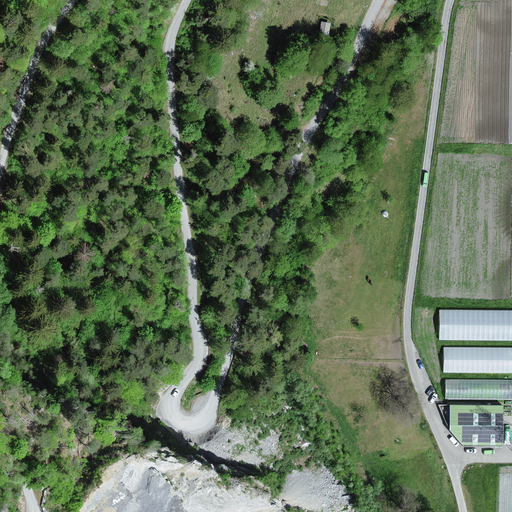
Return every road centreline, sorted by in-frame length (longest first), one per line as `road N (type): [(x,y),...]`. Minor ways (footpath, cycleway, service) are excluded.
road 1 (track): [(187,0),(169,53),(199,343),(169,412),(189,424),(212,403),(264,225),(378,0)]
road 2 (track): [(0,168),(33,65),(75,0)]
